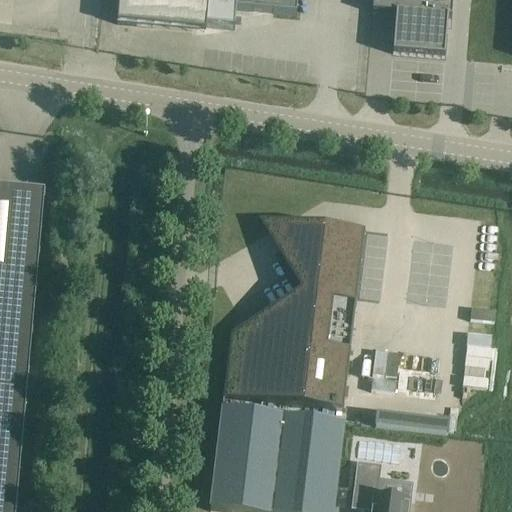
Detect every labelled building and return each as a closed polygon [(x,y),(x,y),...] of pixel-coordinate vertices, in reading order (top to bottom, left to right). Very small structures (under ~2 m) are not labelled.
[(119,0),(117,26),(154,30),(205,34),(206,29),(234,32),(236,12),(296,17),(297,0),(119,0)] [(372,0),(372,15),(396,17),(392,56),(444,60),(447,21),(451,21),(452,0),(372,0)] [(0,511),(15,511),(44,196),(0,192),(0,511)] [(231,336),(223,400),(343,414),(364,235),(324,230),(322,231),(278,257),(300,295),(231,336)] [(222,412),(210,511),(333,511),(343,427),(222,412)] [(357,467),(351,511),(407,511),(409,504),(376,500),(380,470),(357,467)]
